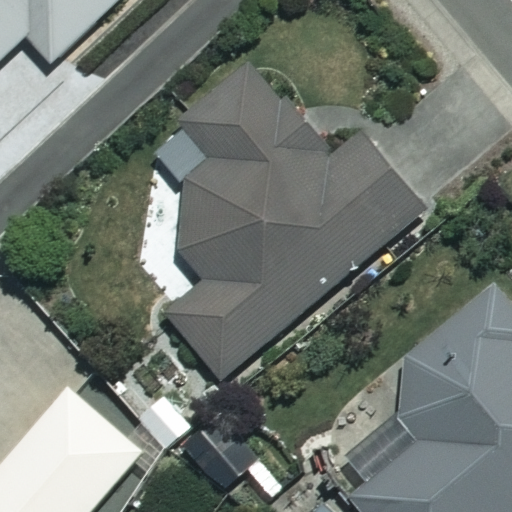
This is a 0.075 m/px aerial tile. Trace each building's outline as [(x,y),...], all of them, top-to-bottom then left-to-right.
[(0,0),(0,71),(31,42),(55,67),(125,0),(0,0)] [(330,153),(254,64),(184,124),(217,162),(191,185),(183,253),(210,284),(171,317),(226,380),(425,208),(357,130),(330,153)] [(511,171),(499,183),(511,199),(511,171)] [(511,511),(511,306),(497,289),(407,366),(402,426),(337,481),(362,511),(511,511)] [(0,511),(94,511),(146,454),(73,390),(0,473),(0,511)]
